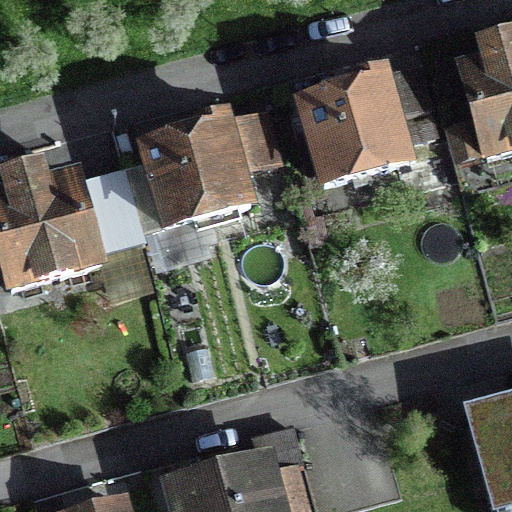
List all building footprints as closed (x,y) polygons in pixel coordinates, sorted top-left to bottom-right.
[(511,46),(478,56),(482,73),(460,79),(483,167),(511,159),(511,46)] [(381,86),(380,83),(354,90),(356,99),(298,115),(321,194),(349,186),(352,195),(368,190),(365,182),(394,174),(386,145),(397,141),(394,129),(410,125),(418,153),(433,149),(414,79),(381,86)] [(195,133),(198,142),(140,158),(162,238),(191,229),(193,236),(208,231),(206,225),(235,217),(230,200),(241,197),(237,184),(274,173),(260,123),(224,133),(221,126),(195,133)] [(42,195),(37,178),(2,188),(6,204),(0,206),(0,270),(8,299),(96,274),(72,187),(42,195)] [(511,511),(511,394),(464,407),(492,511),(511,511)] [(298,511),(288,476),(260,484),(257,474),(174,498),(178,511),(298,511)]
